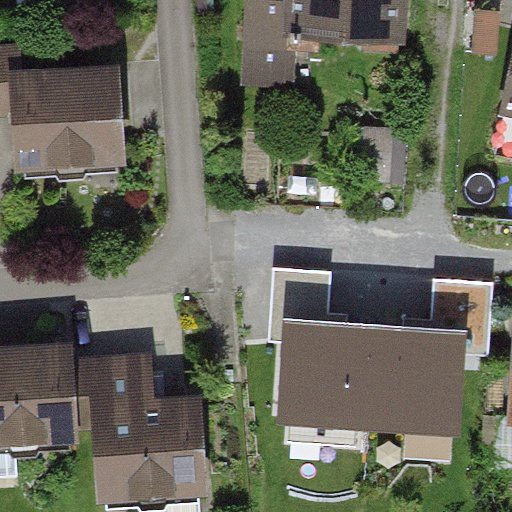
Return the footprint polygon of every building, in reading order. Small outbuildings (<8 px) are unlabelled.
[(404,0),(247,0),(245,78),(296,80),(298,37),(402,41),(404,0)] [(0,123),(8,123),(12,180),(129,172),(124,98),(122,65),(10,73),(8,47),(0,47),(0,123)] [(511,57),(500,116),(511,118),(511,57)] [(393,128),(364,126),(361,181),(390,183),(393,128)] [(333,274),(274,271),(271,341),(286,342),(281,424),(294,424),(293,441),(355,445),(356,432),(406,434),(404,463),(453,465),(454,439),(463,440),(468,358),(488,358),(493,288),(435,285),(433,326),(330,321),(333,274)] [(0,450),(82,446),(81,434),(93,433),(99,505),(209,498),(202,397),(154,401),(153,354),(74,361),(73,348),(0,353),(0,450)]
